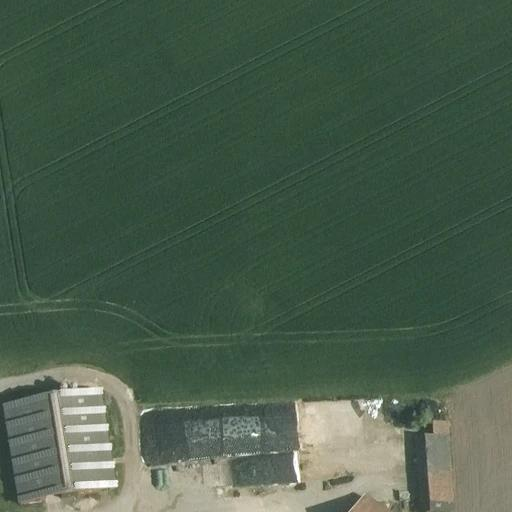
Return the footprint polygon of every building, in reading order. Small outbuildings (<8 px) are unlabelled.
[(107,390),(3,408),(20,509),(124,491),(107,390)] [(300,450),(299,415),(199,419),(199,430),(190,430),(191,444),(171,445),(172,454),(300,450)] [(426,438),(417,438),(417,511),(449,511),(449,423),(426,424),(426,438)] [(235,455),(183,457),(185,497),(237,495),(235,455)] [(387,511),(372,501),(363,511),(387,511)]
